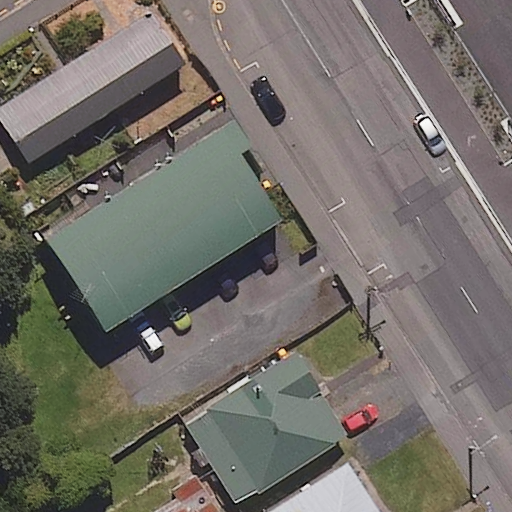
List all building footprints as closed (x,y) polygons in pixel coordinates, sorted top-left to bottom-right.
[(184,64),(152,13),(0,106),(0,117),(27,161),(184,64)] [(249,145),(225,108),(181,135),(188,148),(44,238),(102,330),(279,220),(237,152),(249,145)] [(323,251),(145,361),(177,412),(355,302),(323,251)] [(347,435),(295,352),(185,421),(237,504),(347,435)] [(379,511),(346,462),(268,511),(379,511)] [(217,511),(200,482),(151,511),(217,511)]
